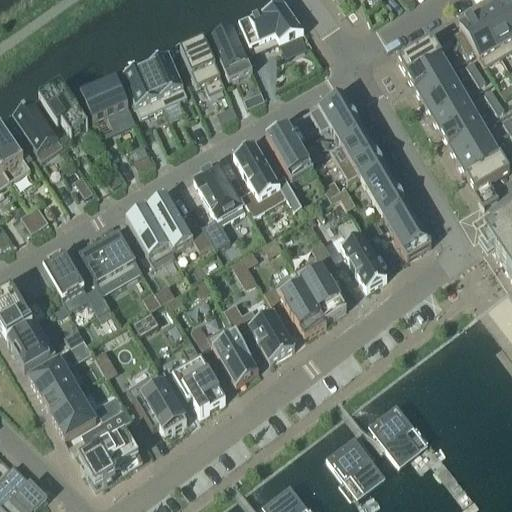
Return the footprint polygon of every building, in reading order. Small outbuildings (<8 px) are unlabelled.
[(511,8),(508,2),(492,11),(511,46),(511,8)] [(511,46),(492,11),(475,21),(500,64),(511,57),(511,46)] [(278,51),(303,40),(283,12),(268,19),(247,28),(250,35),(241,39),(251,62),(278,50),(278,51)] [(500,64),(475,21),(458,31),(461,36),(467,47),(473,57),(478,66),(479,66),(483,74),(500,64)] [(251,79),(232,35),(223,39),(208,46),(223,80),(230,77),(234,87),(251,79)] [(467,47),(461,36),(454,40),(460,51),(467,47)] [(396,67),(405,83),(444,60),(435,44),(396,67)] [(473,57),(467,47),(460,51),(466,61),(473,57)] [(224,96),(203,48),(179,59),(191,85),(190,86),(191,89),(192,88),(196,96),(204,93),(208,103),(224,96)] [(414,97),(449,77),(453,75),(444,60),(405,83),(414,97)] [(168,64),(144,74),(162,115),(186,105),(168,64)] [(478,78),(471,68),(465,73),(471,83),(478,78)] [(162,115),(144,74),(121,85),(139,126),(162,115)] [(422,112),(457,91),(449,77),(414,97),(422,112)] [(485,88),(478,78),(471,83),(478,93),(485,88)] [(133,129),(115,87),(112,88),(80,103),(92,131),(106,125),(112,138),(133,129)] [(431,126),(466,106),(457,91),(422,112),(431,126)] [(511,99),(511,94),(510,91),(500,98),(504,104),(511,99)] [(68,107),(60,94),(38,109),(56,136),(61,133),(70,146),(71,146),(71,145),(77,140),(85,135),(86,136),(87,135),(68,107)] [(496,107),(490,97),(483,101),(490,111),(496,107)] [(250,103),(254,112),(264,107),(260,99),(250,103)] [(341,100),(308,119),(320,139),(328,134),(339,152),(363,138),(341,100)] [(439,141),(474,120),(466,106),(431,126),(439,141)] [(503,117),(496,107),(490,111),(496,121),(503,117)] [(40,169),(62,155),(33,112),(30,114),(11,127),(40,169)] [(235,122),(231,113),(215,120),(220,131),(235,122)] [(447,155),(483,135),(474,120),(439,141),(447,155)] [(511,136),(511,130),(508,125),(502,129),(508,139),(511,136)] [(31,167),(8,132),(1,136),(0,134),(0,177),(9,191),(29,177),(25,171),(31,167)] [(312,176),(286,132),(265,145),(287,182),(275,189),(279,196),(293,219),(300,215),(287,191),(312,176)] [(456,170),(491,149),(483,135),(447,155),(456,170)] [(339,152),(329,158),(346,189),(357,182),(358,184),(359,187),(383,173),(375,159),(363,138),(339,152)] [(500,164),(491,149),(456,170),(464,184),(500,164)] [(254,153),(232,166),(242,182),(241,182),(247,193),(248,193),(251,198),(239,205),(252,226),(285,207),(279,196),(254,153)] [(133,168),(137,177),(152,171),(148,162),(133,168)] [(501,166),(500,164),(464,184),(473,199),(488,191),(509,179),(501,166)] [(383,173),(359,187),(382,225),(406,211),(392,188),(389,182),(385,175),(383,173)] [(244,219),(217,174),(210,178),(209,177),(199,183),(200,184),(192,188),(200,202),(199,202),(210,221),(211,220),(215,227),(201,235),(210,251),(214,258),(229,249),(220,233),(244,219)] [(0,197),(9,191),(0,177),(0,197)] [(113,177),(105,183),(113,194),(121,189),(113,177)] [(333,188),(323,194),(329,204),(339,198),(333,188)] [(84,206),(92,200),(85,190),(77,196),(84,206)] [(348,202),(344,195),(339,198),(329,204),(333,211),(340,206),(348,202)] [(188,240),(180,226),(180,225),(179,225),(176,220),(177,220),(177,219),(176,220),(175,218),(176,218),(176,217),(175,218),(174,217),(175,216),(174,215),(174,216),(173,214),(173,213),(172,213),(166,202),(145,215),(171,260),(192,247),(198,258),(210,251),(201,235),(200,234),(188,240)] [(406,211),(382,225),(406,267),(430,253),(406,211)] [(36,213),(28,218),(39,235),(47,229),(36,213)] [(171,260),(145,215),(125,226),(127,230),(126,230),(126,231),(127,231),(130,236),(129,236),(130,237),(131,237),(130,238),(131,239),(132,238),(133,240),(132,241),(132,242),(133,241),(153,275),(173,263),(171,260)] [(39,235),(28,218),(19,224),(31,241),(39,235)] [(315,222),(307,226),(313,236),(321,232),(315,222)] [(511,223),(510,225),(482,243),(491,256),(511,288),(511,223)] [(386,286),(350,225),(337,233),(348,251),(340,256),(349,271),(348,271),(355,284),(356,283),(365,298),(386,286)] [(0,238),(0,255),(9,250),(1,238),(0,238)] [(118,240),(77,263),(96,295),(101,304),(104,303),(102,300),(138,279),(139,282),(141,280),(118,240)] [(330,288),(340,282),(322,250),(310,257),(315,265),(293,278),(325,332),(324,330),(345,317),(339,306),(340,305),(330,288)] [(86,301),(63,263),(42,275),(68,320),(88,308),(97,324),(109,317),(101,304),(96,295),(86,301)] [(325,332),(293,278),(295,282),(263,301),(273,318),(283,312),(292,328),(293,328),(303,345),(325,332)] [(15,291),(9,294),(10,294),(0,300),(0,336),(2,340),(5,346),(36,328),(15,291)] [(171,305),(163,291),(152,298),(160,312),(171,305)] [(241,323),(234,311),(222,318),(230,331),(237,344),(249,338),(254,346),(253,346),(258,356),(259,355),(264,363),(269,371),(294,356),(270,316),(255,325),(251,317),(241,323)] [(158,332),(150,319),(132,330),(139,343),(158,332)] [(54,359),(36,328),(5,346),(23,378),(54,359)] [(258,379),(237,344),(230,331),(206,345),(199,333),(189,338),(201,358),(210,353),(215,362),(214,362),(214,363),(215,363),(219,369),(230,388),(235,396),(258,379)] [(69,355),(83,347),(77,337),(63,345),(69,355)] [(83,348),(74,353),(81,366),(90,360),(83,348)] [(200,367),(191,351),(180,357),(189,373),(172,383),(186,409),(189,407),(199,424),(224,409),(200,367)] [(104,358),(94,364),(106,386),(117,380),(104,358)] [(43,411),(46,416),(77,397),(59,366),(27,385),(42,409),(42,410),(43,412),(43,411)] [(186,431),(156,380),(127,398),(152,441),(159,436),(163,444),(186,431)] [(95,428),(77,397),(46,416),(48,420),(49,422),(64,447),(95,428)] [(106,409),(114,421),(123,416),(116,404),(106,409)] [(395,414),(369,434),(377,443),(386,456),(384,458),(395,472),(397,470),(400,473),(418,459),(416,456),(423,450),(411,435),(395,414)] [(97,459),(78,471),(87,486),(94,499),(115,487),(111,480),(118,475),(127,470),(138,464),(137,463),(124,441),(113,448),(108,440),(130,427),(124,417),(80,442),(82,446),(87,455),(101,447),(106,454),(97,459)] [(82,446),(68,454),(74,463),(75,462),(87,455),(82,446)] [(351,448),(325,467),(334,479),(341,489),(353,504),(360,499),(362,502),(381,488),(379,485),(381,483),(370,469),(368,470),(358,458),(352,449),(351,448)] [(0,511),(41,511),(47,507),(12,473),(0,485),(0,511)] [(301,511),(289,495),(266,511),(301,511)]
